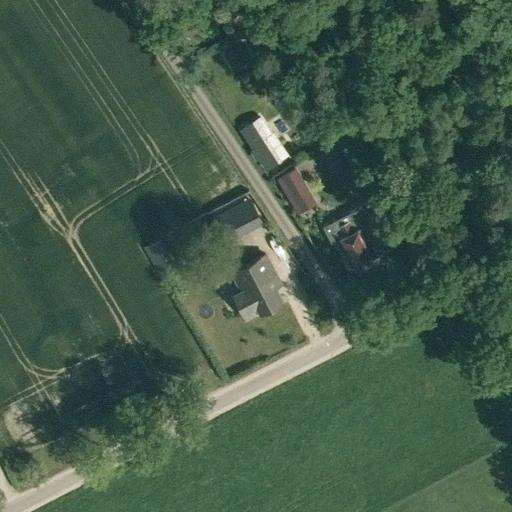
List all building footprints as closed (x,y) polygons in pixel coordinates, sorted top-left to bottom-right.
[(177,31),(192,38),(206,8),(189,1),(186,7),(175,2),(171,13),(182,18),(177,31)] [(228,20),(235,30),(247,22),(240,12),(228,20)] [(242,43),(224,54),(233,70),(252,59),(242,43)] [(259,158),(266,169),(288,155),(273,131),(271,133),(260,116),(240,128),(253,149),(250,151),(256,160),(259,158)] [(277,176),(297,212),(316,202),(295,165),(277,176)] [(251,199),(240,205),(225,213),(235,232),(250,225),(261,219),(251,199)] [(336,238),(351,264),(365,257),(367,260),(388,250),(382,239),(381,240),(370,218),(368,219),(361,206),(323,226),(331,241),(336,238)] [(233,295),(247,321),(284,301),(275,283),(280,280),(265,252),(231,270),(242,291),(233,295)] [(25,435),(12,451),(27,463),(39,447),(25,435)]
